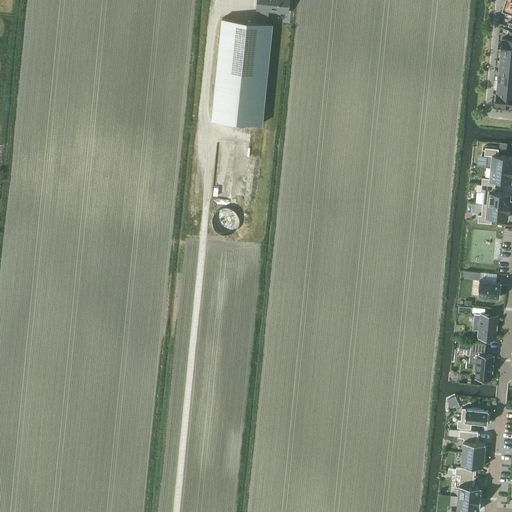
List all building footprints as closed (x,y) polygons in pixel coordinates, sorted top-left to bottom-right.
[(257,0),(257,9),(260,9),(258,22),(267,23),(268,10),(288,12),(288,0),(257,0)] [(511,0),(504,0),(501,11),(511,14),(511,0)] [(218,58),(212,118),(255,122),(262,123),(268,64),(272,23),(267,23),(258,22),(222,18),(218,58)] [(502,38),(501,49),(511,49),(511,31),(509,31),(509,30),(508,38),(502,38)] [(511,49),(501,49),(500,49),(501,49),(500,60),(511,60),(511,49)] [(511,60),(500,60),(499,70),(511,71),(511,60)] [(511,71),(499,70),(498,81),(511,82),(511,71)] [(496,91),(496,92),(511,93),(511,82),(498,81),(497,91),(496,91)] [(511,93),(496,92),(495,103),(502,104),(508,104),(511,104),(511,93)] [(485,147),(484,154),(487,155),(486,166),(490,166),(511,168),(511,156),(504,156),(501,155),(498,155),(498,148),(485,147)] [(481,184),(495,185),(495,179),(498,179),(502,180),(511,181),(511,175),(511,168),(490,166),(489,178),(482,177),(481,184)] [(510,199),(509,199),(510,193),(501,193),(497,192),(494,192),(495,185),(481,184),(480,191),(483,192),(482,203),(509,206),(510,199)] [(508,217),(508,212),(509,212),(509,206),(482,203),(481,214),(478,214),(477,222),(491,223),(492,216),(495,216),(498,217),(508,217)] [(479,279),(479,278),(477,295),(478,295),(478,294),(484,295),(484,297),(492,298),(493,295),(499,296),(498,297),(499,297),(501,281),(500,281),(500,282),(479,279)] [(497,315),(480,313),(477,336),(491,337),(495,338),(496,329),(497,329),(498,324),(497,324),(497,315)] [(460,340),(459,348),(470,349),(471,341),(460,340)] [(485,343),(471,342),(471,349),(478,350),(478,353),(477,353),(475,378),(491,379),(492,371),(493,371),(493,363),(493,355),(484,354),(484,351),(485,351),(485,343)] [(455,396),(447,399),(450,407),(458,403),(457,401),(455,396)] [(458,419),(457,427),(470,428),(471,421),(474,421),(477,421),(486,422),(486,423),(487,423),(487,420),(489,420),(489,412),(488,412),(488,409),(488,410),(479,409),(479,408),(471,407),(471,408),(466,408),(466,407),(465,407),(465,408),(462,407),(461,419),(458,419)] [(459,435),(459,437),(463,437),(462,452),(485,454),(486,446),(485,445),(485,442),(478,441),(477,441),(478,432),(478,431),(459,429),(459,430),(459,435)] [(455,466),(455,473),(473,475),(474,474),(474,465),(476,465),(483,466),(483,463),(485,463),(485,454),(462,452),(460,467),(455,466)] [(455,473),(455,474),(460,474),(459,484),(458,496),(480,498),(481,491),(480,491),(481,486),(474,485),(472,485),(473,476),(473,475),(455,473)] [(458,496),(456,511),(469,511),(470,509),(472,509),(479,510),(479,505),(480,505),(480,498),(458,496)]
